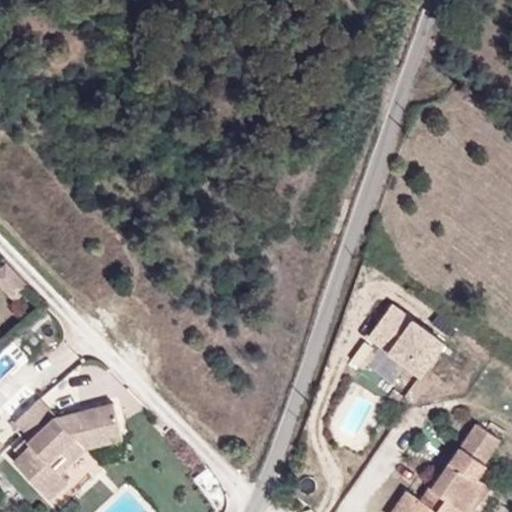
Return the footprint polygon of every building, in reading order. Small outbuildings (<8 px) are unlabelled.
[(0,283),(16,300),(30,288),(7,264),(0,270),(0,283)] [(359,356),(398,379),(408,362),(428,374),(453,333),(394,298),(359,356)] [(17,421),(34,438),(58,415),(41,398),(17,421)] [(58,448),(72,462),(87,447),(123,438),(116,403),(78,413),(80,420),(66,424),(60,418),(58,415),(34,438),(30,441),(34,444),(16,460),(50,498),(69,480),(61,472),(48,458),(58,448)] [(80,420),(78,413),(60,418),(66,424),(80,420)] [(462,511),(484,481),(479,477),(488,465),(485,462),(501,439),(478,423),(443,475),(425,502),(421,499),(408,490),(392,511),(462,511)] [(61,472),(72,462),(58,448),(48,458),(61,472)] [(425,502),(443,475),(440,473),(421,499),(425,502)] [(473,511),(492,486),(484,481),(462,511),(473,511)]
